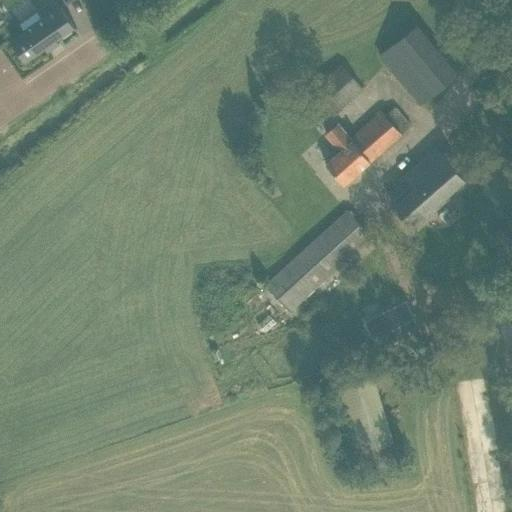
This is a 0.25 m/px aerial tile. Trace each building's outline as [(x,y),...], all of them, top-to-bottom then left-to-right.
[(58,42),(76,29),(55,0),(52,0),(19,23),(26,32),(11,42),(27,64),(46,50),(47,51),(59,42),(58,42)] [(380,55),(420,105),(435,93),(394,44),(380,55)] [(347,102),(362,89),(341,65),(310,92),(331,116),(347,102)] [(324,163),(330,169),(343,184),(410,125),(395,107),(385,116),(381,111),(351,137),(337,121),(322,134),(338,151),(324,163)] [(511,142),(497,154),(508,169),(511,166),(511,142)] [(412,228),(466,180),(436,146),(403,175),(411,184),(390,203),(412,228)] [(265,285),(288,311),(371,236),(347,210),(265,285)] [(413,318),(373,338),(380,353),(421,334),(413,318)] [(350,334),(340,342),(348,352),(358,344),(350,334)] [(378,368),(328,384),(350,458),(401,443),(378,368)]
